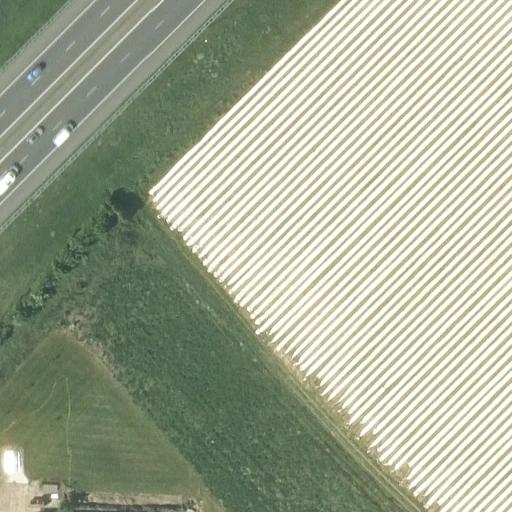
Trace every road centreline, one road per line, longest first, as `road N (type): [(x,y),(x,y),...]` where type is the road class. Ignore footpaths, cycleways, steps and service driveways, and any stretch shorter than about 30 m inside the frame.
road 1 (motorway): [(0,187),(189,0)]
road 2 (motorway): [(113,0),(0,113)]
